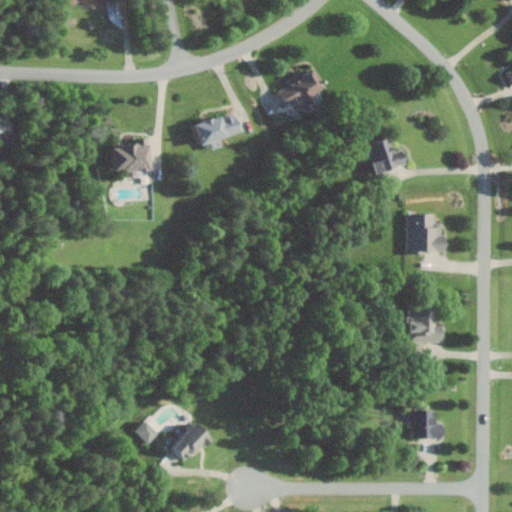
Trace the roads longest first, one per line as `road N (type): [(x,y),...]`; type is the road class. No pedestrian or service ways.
road 1 (residential): [(375,0),(447,64),(487,152),(485,488)]
road 2 (residential): [(321,0),(268,38),(213,62),(148,76),(0,73)]
road 3 (residential): [(254,486),(485,488)]
